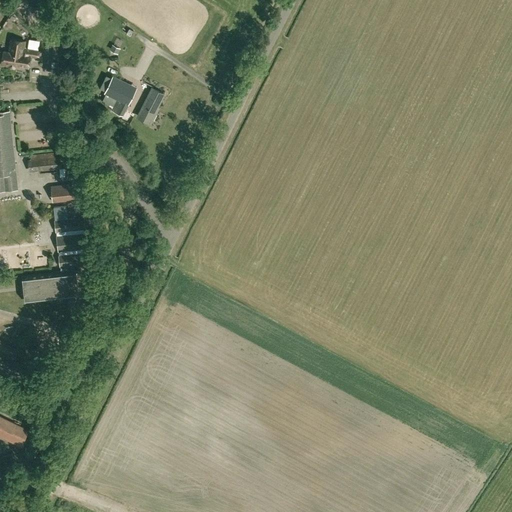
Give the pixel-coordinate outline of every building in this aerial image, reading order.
[(53,33),(53,53),(52,53),(52,61),(60,62),(60,55),(68,55),(68,46),(63,46),(64,33),(53,33)] [(39,49),(22,47),(23,40),(10,39),(9,51),(3,51),(1,62),(8,63),(8,65),(10,67),(14,67),(15,66),(16,64),(28,66),(30,55),(38,56),(39,49)] [(112,44),(110,49),(118,53),(120,48),(112,44)] [(122,115),(131,97),(121,92),(126,82),(113,76),(105,92),(117,98),(111,110),(122,115)] [(157,111),(156,110),(164,94),(152,88),(138,116),(151,123),(157,111)] [(0,189),(17,188),(9,109),(0,110),(0,189)] [(31,154),(31,158),(28,159),(30,171),(62,167),(60,152),(55,153),(54,151),(31,154)] [(51,186),(53,201),(81,198),(79,182),(51,186)] [(83,216),(55,219),(61,270),(74,269),(74,264),(89,263),(83,216)] [(79,295),(76,269),(74,269),(61,270),(22,275),(25,301),(79,295)] [(27,430),(0,416),(0,434),(20,444),(27,430)]
